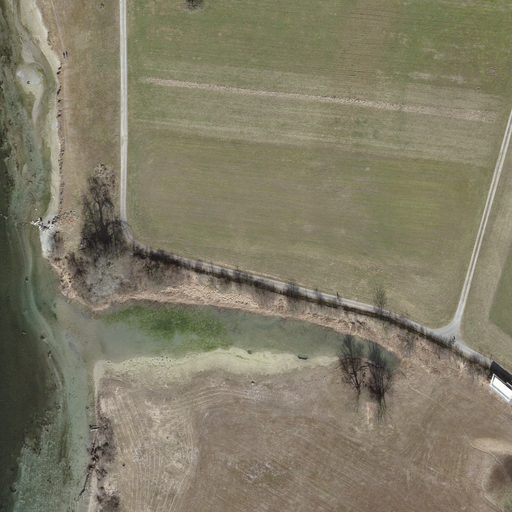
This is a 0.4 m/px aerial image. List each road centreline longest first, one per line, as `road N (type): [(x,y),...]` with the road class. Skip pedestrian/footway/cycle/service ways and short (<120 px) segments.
road 1 (track): [(123,0),(123,210),(134,243),(385,312),(451,339)]
road 2 (track): [(511,123),(451,339)]
